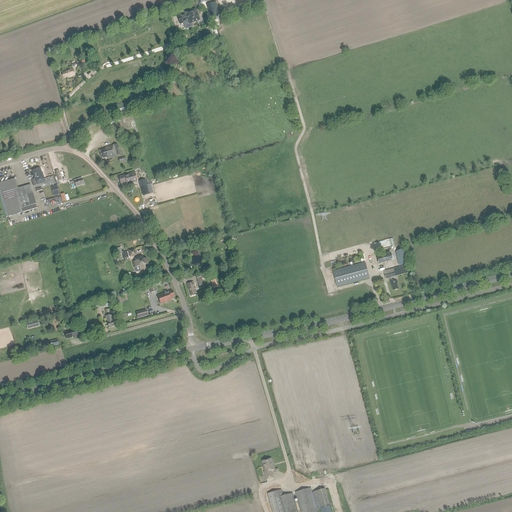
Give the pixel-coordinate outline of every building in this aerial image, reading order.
[(215,16),(211,3),(206,5),(211,18),(215,16)] [(200,19),(195,7),(185,11),(185,14),(178,16),(180,23),(188,21),(189,23),(200,19)] [(66,78),(75,75),(73,69),(66,71),(67,72),(62,74),(64,78),(65,77),(66,78)] [(164,83),(165,86),(177,82),(176,78),(164,83)] [(116,104),(118,113),(128,110),(126,101),(116,104)] [(134,120),(131,121),(131,118),(125,120),(125,122),(124,123),(126,129),(136,126),(134,120)] [(100,151),(102,159),(107,157),(108,158),(116,156),(116,155),(120,154),(117,144),(113,145),(105,148),(105,149),(100,151)] [(33,186),(37,185),(36,182),(44,179),(43,175),(42,175),(40,169),(32,171),(35,179),(32,180),(33,186)] [(131,174),(128,175),(128,174),(118,177),(120,184),(126,182),(127,185),(137,182),(134,172),(130,173),(131,174)] [(74,180),(74,181),(71,182),(71,185),(75,184),(76,187),(84,185),(82,178),(74,180)] [(36,204),(30,185),(17,189),(15,179),(0,183),(0,192),(7,217),(22,213),(37,208),(36,204)] [(142,196),(149,194),(145,179),(138,181),(142,196)] [(395,251),(399,266),(408,264),(404,249),(395,251)] [(380,264),(393,261),(391,254),(378,258),(380,264)] [(143,259),(142,257),(136,258),(137,261),(135,262),(136,268),(139,267),(139,270),(145,268),(145,265),(148,264),(146,259),(143,259)] [(337,287),(369,278),(365,263),(333,271),(337,287)] [(391,281),(390,282),(391,286),(392,286),(393,291),(399,289),(397,284),(398,284),(396,276),(408,273),(406,266),(384,272),(385,274),(386,279),(390,278),(391,281)] [(216,278),(211,280),(214,288),(219,286),(216,278)] [(188,289),(189,289),(191,296),(196,295),(195,293),(196,292),(193,281),(187,283),(188,289)] [(172,291),(158,296),(159,299),(159,300),(160,300),(161,304),(162,303),(171,300),(170,298),(174,297),(172,291)] [(111,306),(109,300),(93,304),(95,309),(98,308),(98,310),(111,306)] [(147,316),(146,310),(136,313),(138,318),(147,316)] [(112,320),(111,314),(105,315),(109,328),(117,325),(116,319),(112,320)] [(72,330),(65,333),(66,339),(74,337),(78,336),(76,329),(72,330)] [(59,345),(57,339),(42,343),(43,348),(59,345)] [(263,462),(266,472),(265,472),(267,480),(273,478),(271,471),(275,470),(272,459),(263,462)] [(301,511),(298,511),(293,493),(283,496),(282,490),(268,494),(272,511),(318,511),(317,510),(330,506),(325,489),(312,492),(311,488),(296,492),(301,511)]
